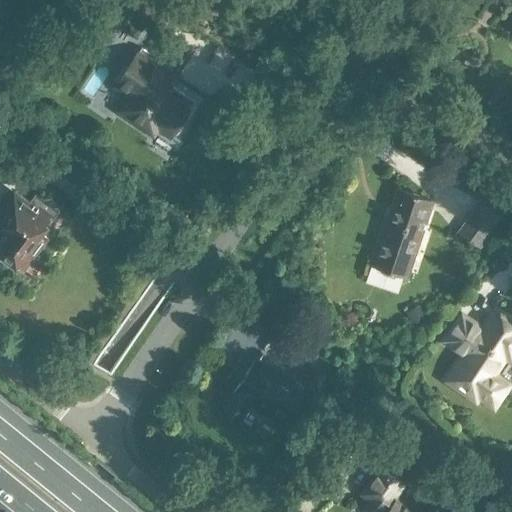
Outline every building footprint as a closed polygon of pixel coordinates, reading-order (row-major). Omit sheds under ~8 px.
[(146,0),(133,0),(127,9),(155,29),(166,13),(146,0)] [(197,13),(205,0),(153,0),(190,23),(197,13)] [(188,50),(168,36),(154,56),(141,47),(115,84),(130,94),(120,109),(152,130),(162,115),(177,125),(193,100),(163,80),(171,68),(174,70),(188,50)] [(485,177),(477,188),(491,198),(499,186),(485,177)] [(374,250),(370,261),(405,273),(409,262),(430,199),(399,188),(392,209),(393,210),(391,217),(389,217),(388,219),(384,218),(374,250)] [(0,222),(0,258),(6,263),(10,263),(11,264),(12,262),(21,269),(21,268),(23,269),(47,238),(39,232),(56,210),(42,200),(35,210),(12,193),(2,208),(8,212),(0,222)] [(495,228),(472,212),(458,232),(481,248),(495,228)] [(420,308),(408,316),(414,326),(426,318),(420,308)] [(503,353),(505,354),(511,352),(511,323),(511,321),(505,316),(499,318),(493,314),(481,331),(461,318),(447,339),(467,353),(451,376),(453,377),(454,379),(455,381),(455,382),(456,383),(457,385),(458,386),(460,388),(463,389),(465,391),(468,391),(472,391),(474,391),(492,403),(501,390),(500,381),(489,374),(503,353)] [(276,325),(267,338),(292,355),(301,341),(276,325)] [(254,359),(220,409),(238,420),(250,401),(283,423),(306,389),(275,369),(273,372),(254,359)] [(345,382),(335,397),(343,403),(354,388),(345,382)] [(410,511),(395,500),(397,498),(394,496),(404,483),(380,466),(361,493),(372,501),(364,511),(365,511),(410,511)]
